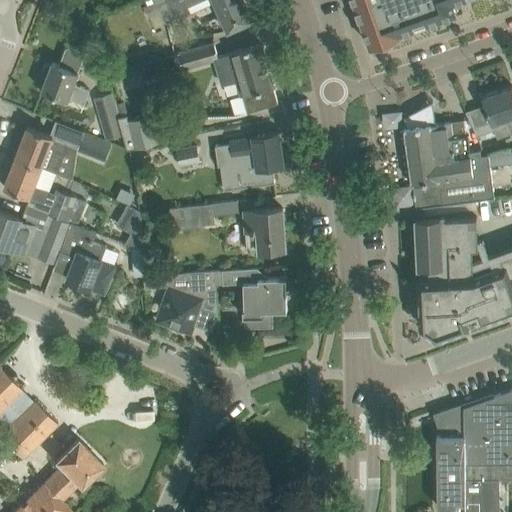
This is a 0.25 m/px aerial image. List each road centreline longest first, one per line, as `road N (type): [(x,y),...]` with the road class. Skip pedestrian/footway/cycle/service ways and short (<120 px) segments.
road 1 (residential): [(168,511),(216,402),(195,376),(0,299)]
road 2 (tertiary): [(358,378),(328,95)]
road 3 (residential): [(328,95),(511,33)]
road 4 (unclassified): [(358,378),(400,376),(511,340)]
road 5 (tertiary): [(360,511),(358,378)]
